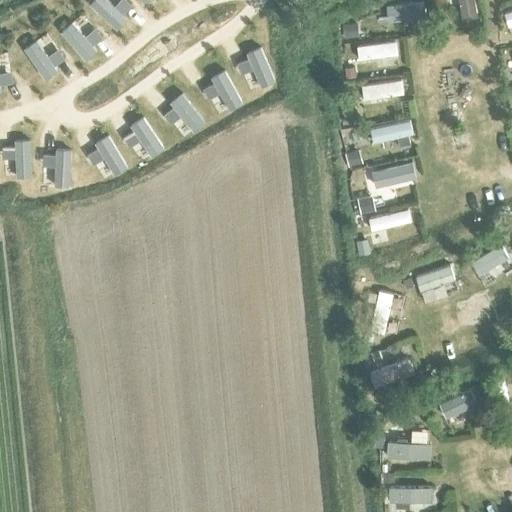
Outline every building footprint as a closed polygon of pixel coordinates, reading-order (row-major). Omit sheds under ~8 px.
[(86,0),(86,1),(113,28),(126,16),(110,0),(86,0)] [(422,0),(419,0),(386,5),(387,18),(412,15),(412,18),(419,17),(418,14),(424,13),(422,0)] [(476,13),(473,0),(457,0),(460,16),(476,13)] [(511,7),(503,10),(508,24),(511,23),(511,7)] [(443,15),(435,16),(436,27),(444,26),(443,15)] [(58,28),(82,57),(96,46),(72,17),(58,28)] [(356,23),(342,24),(344,36),(357,35),(356,23)] [(20,45),(41,76),(56,66),(35,35),(20,45)] [(395,39),(356,44),(358,59),(397,54),(395,39)] [(243,48),(259,85),(275,79),(260,41),(243,48)] [(210,71),(228,107),(243,99),(224,63),(210,71)] [(355,65),(344,67),(345,78),(356,77),(355,65)] [(400,77),(360,83),(362,98),(403,92),(400,77)] [(168,98),(190,128),(205,118),(182,87),(168,98)] [(343,109),(341,110),(343,124),(345,123),(358,122),(356,108),(343,109)] [(127,120),(150,154),(163,145),(141,111),(127,120)] [(408,118),(369,127),(372,141),(396,135),(398,143),(409,141),(407,133),(411,131),(408,118)] [(91,138),(111,172),(126,163),(106,129),(91,138)] [(12,137),(13,174),(31,174),(29,136),(12,137)] [(55,143),(52,184),(69,185),(73,145),(55,143)] [(348,152),(345,153),(348,164),(349,164),(361,161),(358,150),(348,152)] [(400,162),(362,171),(365,183),(380,180),(381,186),(389,184),(388,178),(403,174),(400,162)] [(369,196),(358,199),(361,212),(372,209),(369,196)] [(410,218),(407,206),(364,217),(367,229),(410,218)] [(501,237),(472,265),(482,276),(511,247),(501,237)] [(414,275),(418,289),(453,277),(448,263),(428,270),(428,268),(421,270),(422,272),(414,275)] [(410,277),(403,280),(406,288),(413,285),(410,277)] [(391,293),(379,291),(371,328),(383,330),(391,293)] [(369,354),(363,356),(367,364),(370,363),(381,358),(377,350),(369,354)] [(379,383),(413,370),(408,357),(387,365),(386,360),(377,364),(379,368),(374,370),(379,383)] [(470,388),(438,402),(443,413),(463,404),(465,409),(472,406),(470,401),(475,399),(470,388)] [(375,433),(374,447),(379,448),(383,448),(384,434),(379,433),(375,433)] [(386,439),(386,455),(428,457),(429,441),(405,440),(405,436),(395,435),(395,440),(386,439)] [(393,471),(382,470),(382,480),(383,481),(393,481),(393,471)] [(408,499),(431,499),(431,485),(388,485),(388,499),(394,499),(394,506),(408,506),(408,499)]
